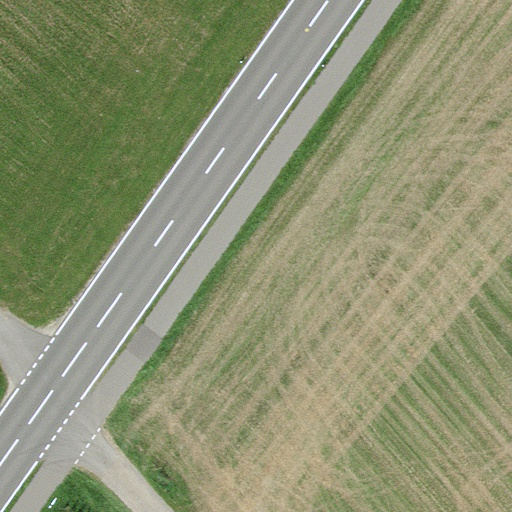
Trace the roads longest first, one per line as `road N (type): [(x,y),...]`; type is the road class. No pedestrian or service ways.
road 1 (tertiary): [(0,470),(333,0)]
road 2 (track): [(0,338),(152,511)]
